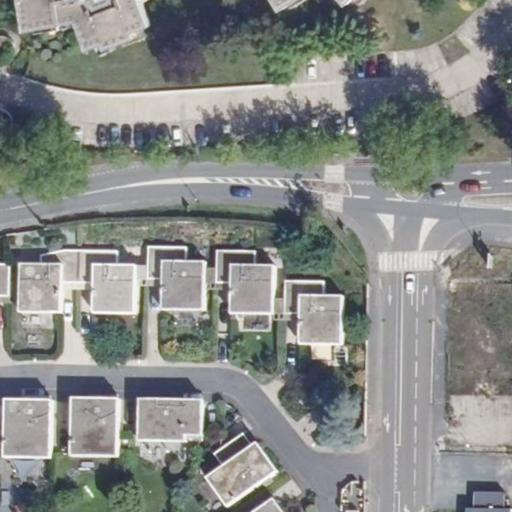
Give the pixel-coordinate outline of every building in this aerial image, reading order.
[(23,0),(29,31),(80,22),(92,50),(108,44),(110,49),(140,38),(138,32),(154,26),(144,0),(23,0)] [(277,0),(284,10),(300,0),(344,0),(349,5),(354,0),(277,0)] [(57,52),(33,45),(28,74),(49,81),(64,85),(84,88),(107,90),(127,90),(148,88),(195,86),(278,80),(294,79),(292,49),(276,50),(259,51),(193,56),(146,59),(126,60),(108,60),(88,58),(70,56),(57,52)] [(148,266),(148,280),(164,280),(164,287),(164,310),(206,311),(206,290),(206,269),(206,262),(187,262),(187,247),(148,247),(148,266)] [(18,303),(18,313),(61,314),(61,290),(61,283),(78,283),(78,250),(62,249),(39,255),(39,265),(19,264),(19,282),(18,303)] [(78,250),(78,283),(93,284),(93,314),(135,314),(135,286),(135,266),(116,266),(116,251),(78,250)] [(256,251),(217,251),(217,269),(216,283),(232,284),(232,291),(232,314),(274,314),(275,299),(275,266),(256,265),(256,251)] [(0,296),(8,297),(8,282),(9,264),(0,264),(0,296)] [(148,280),(148,266),(135,266),(135,286),(148,287),(148,280)] [(216,283),(217,269),(206,269),(206,290),(216,291),(216,283)] [(325,281),(286,281),(285,299),(285,314),(301,314),(301,321),(300,345),(343,345),(344,297),(324,296),(325,281)] [(18,303),(19,282),(8,282),(8,297),(8,304),(18,303)] [(285,314),(285,299),(275,299),(274,314),(274,321),(285,321),(285,314)] [(119,458),(119,399),(81,399),(81,404),(73,404),(72,457),(119,458)] [(205,437),(206,404),(174,404),(175,400),(142,399),(141,442),(189,443),(189,437),(205,437)] [(51,459),(51,400),(13,400),(13,405),(4,405),(3,458),(51,459)] [(249,432),(246,433),(255,446),(258,444),(249,432)] [(225,468),(209,478),(230,508),(280,472),(260,443),(258,444),(255,446),(246,433),(216,454),(225,468)] [(26,511),(31,511),(30,489),(6,491),(7,511),(26,511)] [(467,511),(511,511),(511,509),(506,510),(507,493),(475,493),(475,509),(467,509),(467,511)] [(285,511),(276,499),(258,511),(285,511)]
